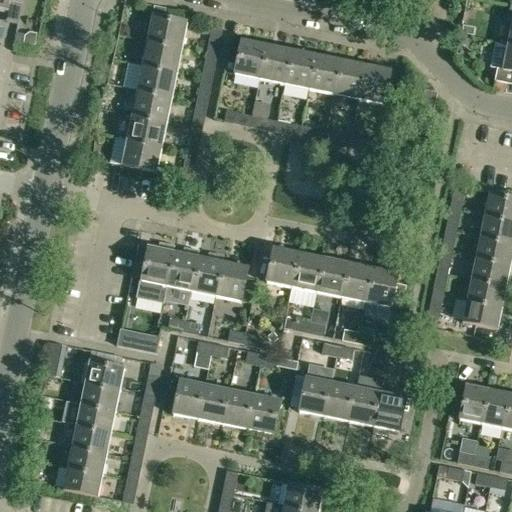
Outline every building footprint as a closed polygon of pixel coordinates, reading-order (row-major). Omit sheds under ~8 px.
[(0,0),(0,9),(9,11),(11,2),(22,4),(22,0),(0,0)] [(154,8),(153,15),(164,18),(166,10),(154,8)] [(153,16),(147,42),(183,49),(188,24),(153,16)] [(463,24),(461,32),(472,34),(473,26),(463,24)] [(218,55),(223,30),(210,28),(205,52),(218,55)] [(35,42),(36,32),(29,31),(25,34),(24,39),(24,41),(35,42)] [(460,36),(459,45),(469,47),(470,38),(460,36)] [(260,81),(267,46),(241,41),(234,76),(260,81)] [(147,42),(142,67),(177,74),(183,49),(147,42)] [(503,71),(497,70),(495,82),(511,85),(511,46),(508,45),(503,71)] [(260,81),(284,86),(292,51),(267,46),(260,81)] [(284,86),(309,91),(316,56),(292,51),(284,86)] [(309,91),(334,96),(341,61),(316,56),(309,91)] [(334,96),(359,101),(366,66),(341,61),(334,96)] [(215,66),(205,64),(202,79),(212,81),(215,66)] [(366,66),(359,101),(384,107),(391,71),(366,66)] [(177,74),(142,67),(137,91),(172,99),(177,74)] [(197,104),(207,106),(211,91),(200,89),(197,104)] [(137,91),(132,116),(167,123),(172,99),(137,91)] [(425,91),(420,114),(433,117),(436,99),(437,94),(425,91)] [(239,126),(242,115),(226,112),(224,123),(239,126)] [(192,128),(202,131),(205,116),(195,113),(192,128)] [(132,116),(127,141),(162,148),(167,123),(132,116)] [(252,117),(250,128),(265,131),(268,120),(252,117)] [(277,122),(275,133),(290,136),(292,125),(277,122)] [(315,141),(317,130),(302,127),(300,138),(315,141)] [(324,143),(339,146),(342,135),(327,132),(324,143)] [(351,137),(349,148),(364,151),(366,140),(351,137)] [(186,153),(197,155),(200,140),(190,138),(186,153)] [(127,141),(122,167),(157,174),(162,148),(127,141)] [(192,181),(195,166),(184,164),(181,179),(192,181)] [(465,190),(455,187),(451,203),(462,205),(465,190)] [(511,199),(489,195),(484,217),(511,222),(511,199)] [(450,210),(447,225),(458,227),(461,212),(450,210)] [(511,244),(511,222),(484,217),(480,238),(511,244)] [(456,233),(446,231),(443,246),(453,248),(456,233)] [(511,244),(480,238),(475,259),(511,266),(511,259),(511,244)] [(141,283),(166,288),(174,253),(148,248),(146,255),(142,277),(141,283)] [(291,289),(299,254),(273,249),(266,284),(291,289)] [(452,254),(441,252),(439,264),(450,266),(452,254)] [(132,275),(142,277),(146,255),(136,253),(132,275)] [(198,258),(174,253),(166,288),(191,293),(198,258)] [(323,259),(299,254),(291,289),(316,294),(323,259)] [(191,293),(216,298),(223,263),(198,258),(191,293)] [(316,294),(341,299),(348,264),(323,259),(316,294)] [(471,280),(506,288),(511,266),(475,259),(471,280)] [(223,263),(216,298),(241,303),(249,268),(223,263)] [(373,269),(348,264),(341,299),(366,304),(373,269)] [(388,319),(399,321),(406,287),(396,285),(399,274),(373,269),(366,304),(390,309),(388,319)] [(437,273),(434,288),(445,291),(448,276),(437,273)] [(471,280),(467,301),(502,309),(506,288),(471,280)] [(432,295),(429,310),(440,312),(443,297),(432,295)] [(462,324),(497,331),(502,309),(467,301),(462,324)] [(170,319),(167,330),(178,332),(183,333),(185,322),(170,319)] [(287,319),(285,331),(308,335),(310,323),(287,319)] [(185,322),(183,333),(198,336),(200,325),(185,322)] [(308,335),(323,338),(325,326),(310,323),(308,335)] [(345,330),(342,342),(357,346),(360,333),(345,330)] [(227,342),(243,346),(245,334),(230,331),(227,342)] [(360,333),(357,346),(372,349),(375,336),(360,333)] [(243,346),(258,349),(260,337),(245,334),(243,346)] [(196,353),(211,357),(214,346),(198,342),(196,353)] [(398,344),(396,353),(410,355),(405,342),(398,344)] [(321,356),(336,359),(339,347),(323,344),(321,356)] [(214,346),(211,357),(226,360),(228,349),(214,346)] [(339,347),(336,359),(351,362),(353,350),(339,347)] [(245,364),(261,367),(263,356),(247,353),(245,364)] [(370,365),(386,368),(388,357),(373,354),(370,365)] [(298,363),(263,356),(261,367),(276,370),(276,367),(296,371),(298,363)] [(388,357),(386,368),(401,372),(404,361),(388,357)] [(89,362),(85,384),(120,392),(125,369),(89,362)] [(324,419),(331,383),(306,378),(298,413),(324,419)] [(198,421),(205,386),(180,381),(173,416),(198,421)] [(356,388),(331,383),(324,419),(349,424),(356,388)] [(120,392),(85,384),(80,405),(116,413),(120,392)] [(230,391),(205,386),(198,421),(223,426),(230,391)] [(459,421),(481,426),(488,391),(466,386),(459,421)] [(381,393),(356,388),(349,424),(374,429),(381,393)] [(155,399),(157,392),(146,389),(144,397),(155,399)] [(230,391),(223,426),(248,431),(255,396),(230,391)] [(481,426),(502,430),(509,395),(488,391),(481,426)] [(381,393),(374,429),(399,434),(407,399),(381,393)] [(511,441),(511,395),(509,395),(502,430),(500,440),(511,441)] [(281,401),(255,396),(248,431),(273,436),(281,401)] [(151,420),(154,405),(143,403),(140,418),(151,420)] [(80,405),(76,427),(111,434),(116,413),(80,405)] [(136,439),(146,441),(150,426),(139,424),(136,439)] [(76,427),(72,448),(107,455),(111,434),(76,427)] [(131,460),(142,462),(145,448),(134,445),(131,460)] [(72,448),(67,469),(102,476),(107,455),(72,448)] [(457,465),(472,468),(475,457),(460,454),(457,465)] [(475,457),(472,468),(487,471),(490,460),(475,457)] [(500,474),(511,476),(511,464),(502,463),(500,474)] [(127,481),(138,484),(141,469),(130,466),(127,481)] [(439,467),(436,478),(447,481),(449,470),(439,467)] [(102,476),(67,469),(63,491),(98,498),(102,476)] [(462,484),(464,473),(449,470),(447,481),(462,484)] [(227,472),(224,485),(235,487),(238,475),(227,472)] [(475,486),(490,489),(493,478),(478,475),(475,486)] [(490,489),(505,492),(507,481),(493,478),(490,489)] [(307,511),(318,511),(323,492),(288,485),(283,507),(307,511)] [(133,506),(136,491),(125,489),(122,503),(133,506)] [(233,497),(223,495),(220,510),(230,511),(233,497)]
